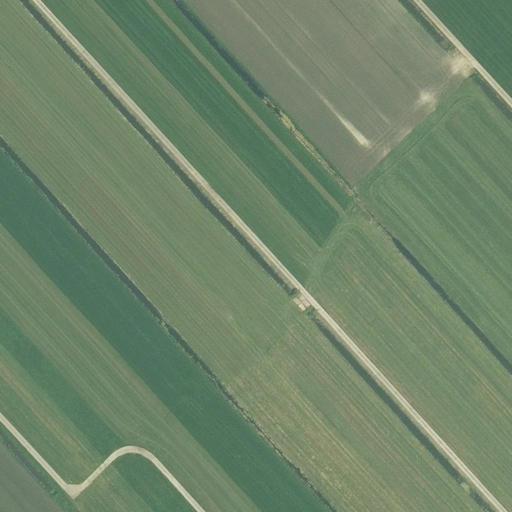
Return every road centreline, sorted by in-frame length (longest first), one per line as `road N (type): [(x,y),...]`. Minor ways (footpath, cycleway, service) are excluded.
road 1 (track): [(503,511),(35,0)]
road 2 (track): [(202,511),(141,450),(113,455),(81,487),(68,489),(0,417)]
road 3 (track): [(511,103),(417,0)]
